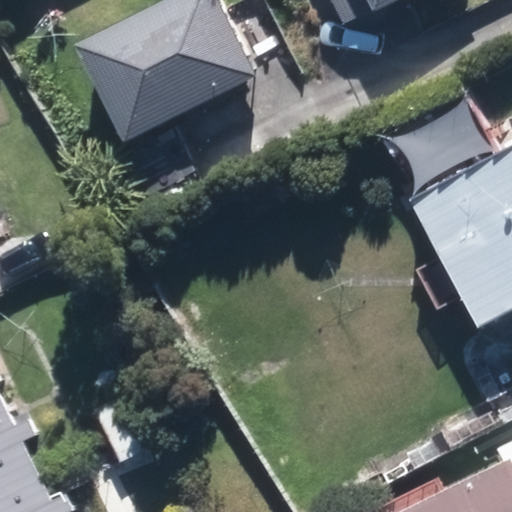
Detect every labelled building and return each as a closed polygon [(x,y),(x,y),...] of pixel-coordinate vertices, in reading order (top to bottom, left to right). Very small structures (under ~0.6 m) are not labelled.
[(220,0),(168,0),(73,47),(121,146),(259,78),(220,0)] [(337,0),(357,36),(426,0),(337,0)] [(511,145),(406,203),(477,332),(511,312),(511,145)] [(0,493),(41,474),(0,391),(0,493)] [(122,395),(92,411),(122,469),(153,452),(122,395)] [(511,511),(511,454),(398,511),(511,511)] [(0,511),(59,511),(41,474),(0,493),(0,511)]
